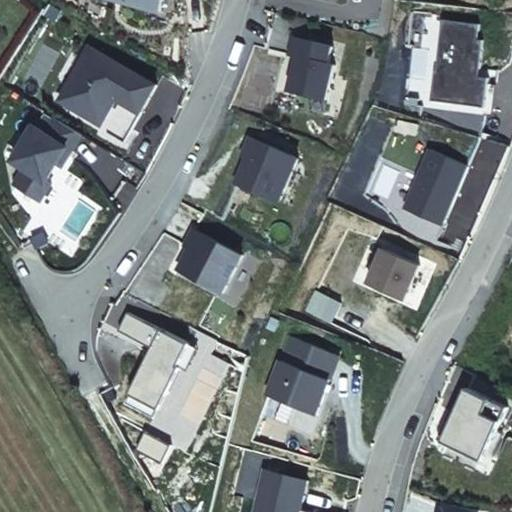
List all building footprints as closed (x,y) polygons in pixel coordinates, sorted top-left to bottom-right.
[(298,31),(294,49),(300,50),(292,85),(330,94),(339,58),(333,57),(337,40),(298,31)] [(121,92),(145,106),(161,79),(94,40),(63,94),(106,119),(121,92)] [(85,128),(59,112),(49,127),(37,119),(15,154),(27,162),(17,178),(43,195),(54,178),(49,175),(60,158),(70,142),(75,145),(85,128)] [(70,142),(60,158),(64,161),(75,145),(70,142)] [(245,250),(197,223),(188,240),(192,242),(180,264),(225,288),(245,250)]
